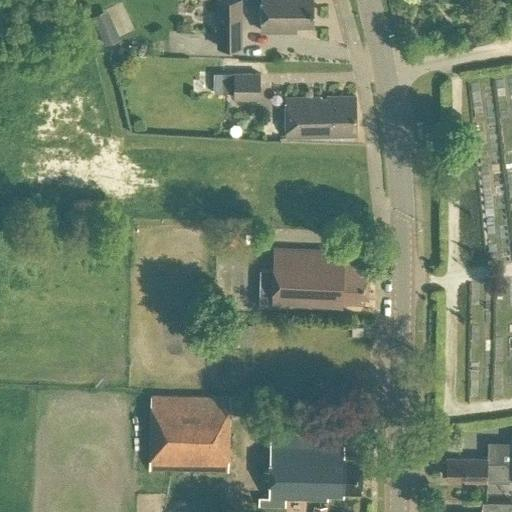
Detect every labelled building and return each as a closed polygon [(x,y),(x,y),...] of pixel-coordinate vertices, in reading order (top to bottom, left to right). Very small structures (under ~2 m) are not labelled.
[(217,0),(217,45),(243,45),(242,0),(217,0)] [(285,24),(313,24),(312,0),(261,0),(261,31),(286,31),(285,24)] [(479,6),(472,0),(470,0),(464,7),(471,14),(479,6)] [(120,37),(113,23),(98,30),(104,45),(120,37)] [(260,73),(222,73),(222,92),(234,92),(234,99),(260,99),(260,73)] [(287,137),(357,135),(356,96),(286,98),(287,137)] [(361,295),(367,296),(368,263),(343,262),(344,250),(274,247),(273,268),(260,267),(259,305),(329,308),(329,307),(341,307),(342,302),(360,303),(361,295)] [(362,334),(362,325),(351,325),(351,333),(362,334)] [(252,346),(252,326),(232,326),(233,346),(252,346)] [(228,470),(230,395),(150,394),(149,469),(228,470)] [(361,490),(361,456),(343,456),(344,438),(270,436),(268,496),(259,496),(258,505),(285,506),(285,497),(327,498),(327,494),(343,494),(343,490),(361,490)] [(511,440),(511,441),(511,463),(492,462),(492,463),(487,463),(487,457),(447,456),(447,460),(443,460),(442,473),(447,473),(446,476),(469,477),(469,480),(510,481),(511,478),(511,440)] [(511,511),(511,501),(482,501),(481,511),(511,511)]
